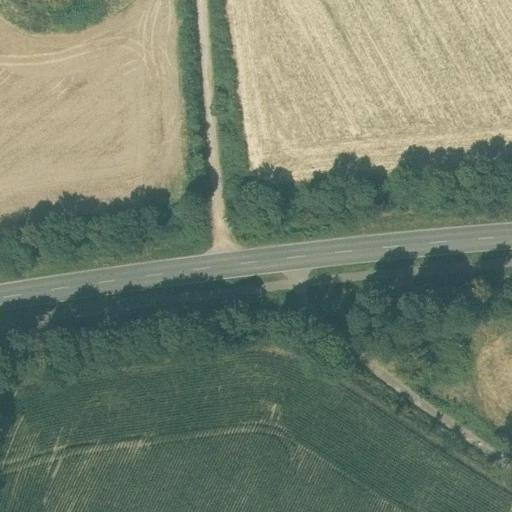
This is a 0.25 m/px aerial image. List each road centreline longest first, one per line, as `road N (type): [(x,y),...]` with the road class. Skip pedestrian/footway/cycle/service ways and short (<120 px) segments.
road 1 (secondary): [(0,297),(182,268),(511,234)]
road 2 (track): [(292,255),(305,307),(511,464)]
